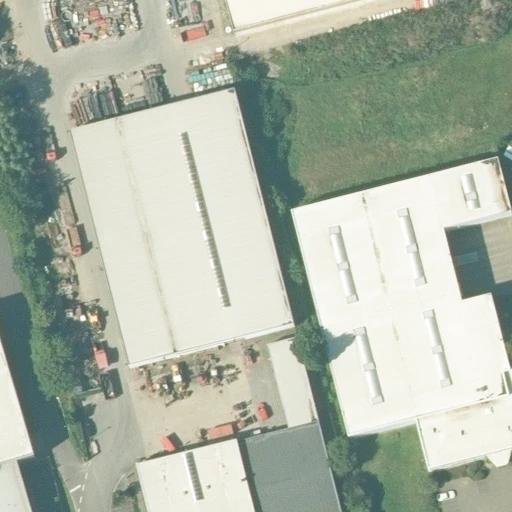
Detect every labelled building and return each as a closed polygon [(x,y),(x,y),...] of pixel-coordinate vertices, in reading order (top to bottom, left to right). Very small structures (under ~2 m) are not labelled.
[(223,0),(232,33),(367,0),(223,0)] [(235,93),(118,123),(177,358),(295,328),(235,93)] [(177,358),(118,123),(70,135),(130,370),(177,358)] [(511,160),(296,213),(352,445),(424,428),(435,475),(500,460),(503,469),(511,467),(511,307),(507,288),(476,296),(460,230),(511,217),(511,160)] [(319,424),(298,341),(268,348),(289,432),(319,424)] [(0,365),(0,470),(18,465),(29,461),(0,365)] [(289,432),(272,436),(291,511),(341,511),(319,424),(289,432)] [(291,511),(272,436),(238,445),(254,511),(291,511)] [(237,444),(138,469),(148,511),(254,511),(238,445),(237,444)] [(0,470),(0,511),(31,511),(18,465),(0,470)]
